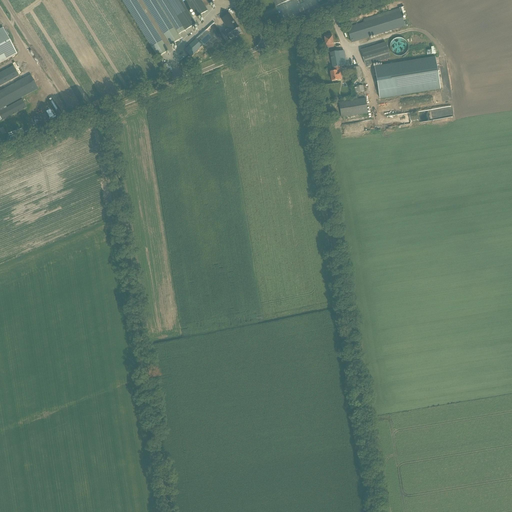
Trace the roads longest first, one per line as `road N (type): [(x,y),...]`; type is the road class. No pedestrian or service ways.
road 1 (unclassified): [(378,511),(298,33)]
road 2 (track): [(169,511),(105,114)]
road 3 (unclassified): [(0,156),(268,45)]
road 4 (track): [(0,9),(73,127)]
